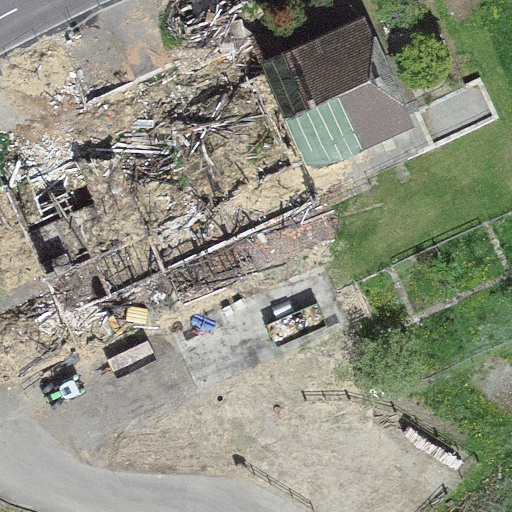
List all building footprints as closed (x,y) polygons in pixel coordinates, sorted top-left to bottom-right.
[(182,53),(73,102),(76,107),(0,141),(0,204),(56,329),(164,281),(176,307),(208,293),(217,311),(303,273),(294,254),(334,236),(322,210),(326,208),(313,177),(415,131),(365,21),(268,64),(253,32),(187,62),(182,53)] [(365,209),(360,196),(335,205),(340,219),(365,209)] [(409,230),(403,219),(393,224),(399,236),(409,230)] [(406,290),(426,282),(422,272),(402,280),(406,290)] [(465,303),(461,294),(447,301),(451,309),(465,303)]
